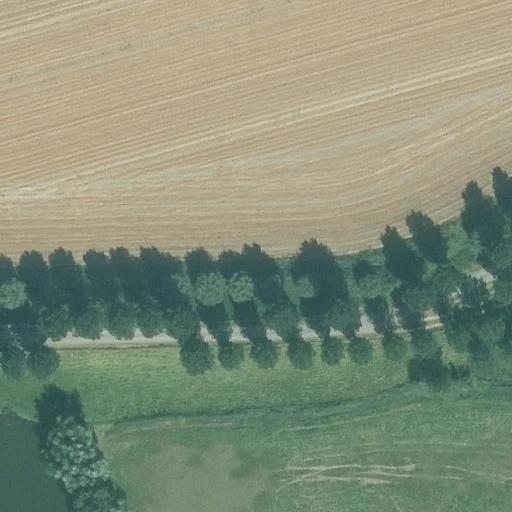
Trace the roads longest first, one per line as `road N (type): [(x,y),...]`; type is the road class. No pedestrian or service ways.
road 1 (unclassified): [(0,339),(361,326),(511,262)]
road 2 (track): [(511,300),(417,327),(383,320)]
